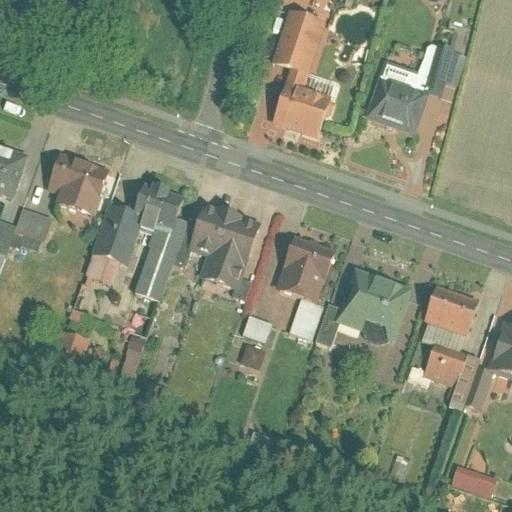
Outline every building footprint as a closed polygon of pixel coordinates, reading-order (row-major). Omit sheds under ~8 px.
[(329,28),(291,15),(273,68),(292,74),(274,128),(320,144),(334,102),(306,93),(329,28)] [(429,51),(420,79),(389,69),(385,81),(382,80),(369,122),(418,138),(436,80),(459,87),(467,62),(450,56),(451,53),(435,48),(429,51)] [(0,198),(14,203),(31,155),(0,144),(0,198)] [(58,206),(98,220),(114,175),(63,157),(50,195),(60,199),(58,206)] [(101,254),(129,264),(146,216),(118,207),(101,254)] [(184,278),(238,297),(261,230),(207,211),(184,278)] [(19,231),(13,247),(42,257),(54,223),(25,213),(19,231)] [(139,293),(166,302),(193,225),(166,216),(139,293)] [(13,247),(19,231),(0,224),(0,270),(5,272),(13,247)] [(299,310),(315,315),(335,256),(295,242),(275,302),(299,310)] [(341,328),(394,346),(411,297),(358,278),(344,318),(341,328)] [(426,331),(466,345),(479,308),(438,294),(426,331)] [(315,315),(299,310),(291,335),(314,343),(327,308),(315,315)] [(341,328),(344,318),(332,310),(319,348),(333,353),(341,328)] [(251,320),(245,338),(268,346),(274,327),(251,320)] [(485,376),(511,385),(511,328),(503,326),(485,376)] [(117,388),(132,392),(145,342),(130,338),(117,388)] [(62,372),(80,377),(89,344),(72,339),(62,372)] [(250,348),(243,368),(261,374),(268,355),(250,348)] [(427,382),(455,392),(466,360),(438,350),(427,382)] [(464,416),(463,413),(475,377),(482,363),(469,359),(451,411),(464,416)] [(492,383),(475,377),(463,413),(479,419),(492,383)] [(449,489),(490,502),(496,483),(455,470),(449,489)]
